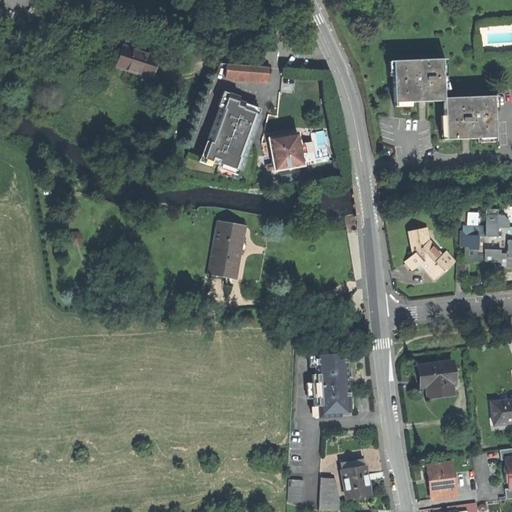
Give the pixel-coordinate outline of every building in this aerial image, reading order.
[(112,68),(147,81),(151,71),(155,60),(120,47),(112,68)] [(393,103),(444,101),(444,98),(443,59),(392,61),(392,80),(393,103)] [(226,65),(225,79),(269,82),(270,67),(226,65)] [(240,99),(227,94),(203,160),(238,173),(260,110),(239,102),(240,99)] [(444,119),(445,140),(494,139),(493,96),(444,98),(444,101),(444,119)] [(273,170),(274,172),(303,167),(302,162),(301,156),(299,145),(298,139),(297,134),(268,140),(268,143),(271,155),(272,165),(273,170)] [(264,157),(271,155),(268,143),(261,144),(264,157)] [(303,144),(299,145),(301,156),(305,155),(307,154),(306,149),(305,144),(303,144)] [(245,213),(219,208),(217,223),(243,227),(245,213)] [(486,209),(485,226),(485,252),(485,261),(499,262),(499,268),(511,268),(511,226),(508,226),(508,220),(504,215),(498,215),(498,209),(486,209)] [(467,212),(467,225),(478,225),(478,212),(467,212)] [(239,249),(243,227),(217,223),(214,241),(217,242),(212,277),(234,281),(239,249)] [(477,252),(485,252),(485,226),(478,225),(467,225),(463,225),(463,231),(460,231),(460,247),(466,247),(470,247),(469,249),(477,249),(477,252)] [(416,267),(421,263),(434,278),(446,268),(447,269),(454,263),(446,253),(441,258),(428,243),(427,232),(410,235),(413,256),(409,259),(412,262),(416,267)] [(208,276),(212,277),(217,242),(214,241),(208,276)] [(485,261),(485,252),(477,252),(477,249),(469,249),(470,247),(466,247),(465,265),(470,265),(470,261),(485,261)] [(465,265),(456,265),(456,282),(465,282),(465,265)] [(318,418),(340,416),(340,413),(349,413),(347,385),(346,357),(337,358),(336,354),(314,356),(316,375),(311,375),(313,407),(318,407),(318,418)] [(428,397),(453,394),(452,384),(455,383),(453,362),(419,366),(420,378),(426,377),(426,384),(428,397)] [(491,403),(493,425),(511,423),(511,400),(507,401),(491,403)] [(511,446),(502,448),(507,497),(511,496),(511,446)] [(340,463),(341,471),(363,466),(361,458),(340,463)] [(432,498),(455,495),(451,463),(430,466),(432,481),(430,482),(430,487),(432,498)] [(347,499),(369,494),(366,480),(363,466),(341,471),(347,499)] [(319,478),(318,509),(338,510),(332,478),(319,478)] [(287,502),(302,503),(303,481),(287,480),(287,502)]
